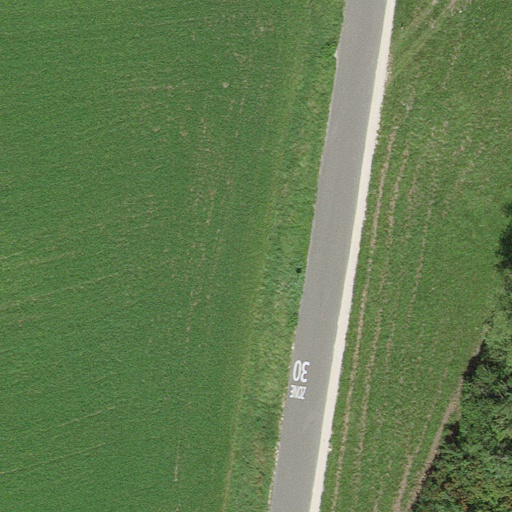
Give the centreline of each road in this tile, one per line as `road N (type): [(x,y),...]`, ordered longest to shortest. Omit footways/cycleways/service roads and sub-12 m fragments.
road 1 (residential): [(331,244),(294,511)]
road 2 (unclassified): [(364,0),(331,244)]
road 3 (track): [(352,87),(448,0)]
